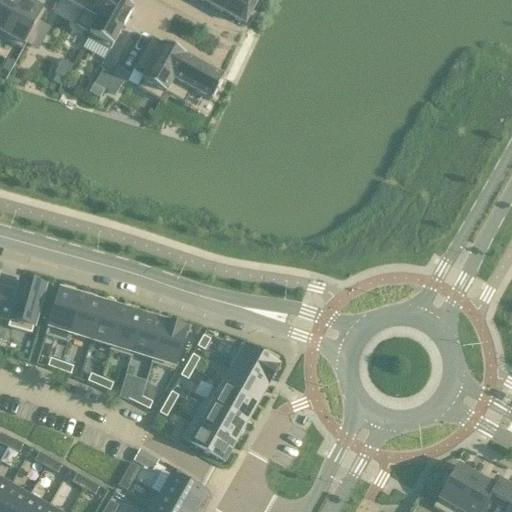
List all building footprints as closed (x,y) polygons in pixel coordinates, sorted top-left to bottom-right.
[(0,39),(1,40),(22,2),(18,0),(6,0),(0,11),(0,39)] [(61,0),(82,12),(75,26),(89,34),(108,0),(61,0)] [(108,0),(89,34),(87,38),(110,51),(122,29),(123,29),(125,24),(130,17),(129,16),(133,9),(116,0),(108,0)] [(207,0),(205,5),(223,15),(231,0),(207,0)] [(231,0),(223,15),(244,27),(259,0),(231,0)] [(22,2),(1,40),(22,52),(43,14),(22,2)] [(150,38),(133,69),(145,77),(137,91),(160,103),(165,95),(186,58),(163,45),(150,38)] [(186,58),(165,95),(184,106),(192,91),(211,102),(224,79),(186,58)] [(8,60),(2,71),(10,75),(15,64),(8,60)] [(62,61),(54,75),(65,81),(72,66),(62,61)] [(102,71),(94,85),(105,91),(113,77),(102,71)] [(113,77),(105,91),(115,97),(123,82),(113,77)] [(0,310),(0,318),(9,321),(8,328),(31,335),(33,328),(44,288),(20,282),(17,293),(6,290),(0,310)] [(82,299),(59,291),(45,337),(68,345),(72,336),(71,336),(82,299)] [(102,305),(82,299),(71,336),(72,336),(91,342),(102,305)] [(91,342),(111,348),(123,311),(102,305),(91,342)] [(111,348),(109,352),(132,359),(133,355),(144,318),(123,311),(111,348)] [(144,318),(133,355),(152,361),(153,361),(164,324),(144,318)] [(164,324),(153,361),(152,361),(151,365),(174,373),(187,331),(164,324)] [(204,352),(210,341),(203,337),(197,348),(204,352)] [(267,388),(279,367),(275,365),(279,359),(266,352),(263,358),(241,345),(229,367),(233,369),(267,388)] [(186,367),(194,371),(200,360),(192,356),(186,367)] [(59,372),(62,364),(50,360),(48,368),(59,372)] [(70,376),(73,368),(62,364),(59,372),(70,376)] [(181,377),(188,381),(194,371),(186,367),(181,377)] [(256,406),(267,388),(233,369),(223,386),(223,387),(256,406)] [(99,388),(102,380),(91,375),(88,383),(99,388)] [(110,392),(113,385),(102,380),(99,388),(110,392)] [(256,406),(223,387),(223,386),(219,384),(208,403),(246,425),(256,406)] [(138,406),(141,398),(131,393),(127,400),(138,406)] [(165,404),(172,408),(178,398),(171,394),(165,404)] [(149,411),(152,404),(141,398),(138,406),(149,411)] [(246,425),(208,403),(204,400),(193,420),(234,444),(246,425)] [(159,414),(166,418),(172,408),(165,404),(159,414)] [(193,420),(181,441),(223,464),(234,444),(193,420)] [(0,445),(7,449),(11,440),(0,434),(0,445)] [(19,454),(23,445),(11,440),(7,449),(19,454)] [(143,466),(149,457),(139,452),(134,461),(143,466)] [(46,469),(51,460),(39,454),(34,462),(46,469)] [(57,475),(62,466),(51,460),(46,469),(57,475)] [(124,476),(133,481),(139,470),(131,465),(124,476)] [(457,511),(476,477),(457,466),(432,509),(438,511),(457,511)] [(161,496),(162,496),(190,511),(195,511),(205,496),(172,477),(171,479),(161,473),(151,490),(161,496)] [(83,490),(88,481),(77,475),(72,484),(83,490)] [(127,492),(133,481),(124,476),(118,487),(127,492)] [(457,511),(481,511),(495,488),(476,477),(457,511)] [(94,497),(99,488),(88,481),(83,490),(94,497)] [(495,488),(481,511),(506,511),(511,502),(511,489),(498,481),(495,488)] [(0,505),(9,489),(0,483),(0,505)] [(20,511),(28,499),(9,489),(0,505),(0,511),(20,511)] [(152,511),(190,511),(162,496),(161,496),(152,511)] [(28,499),(20,511),(45,511),(47,510),(28,499)] [(103,511),(115,511),(118,507),(109,502),(103,511)]
